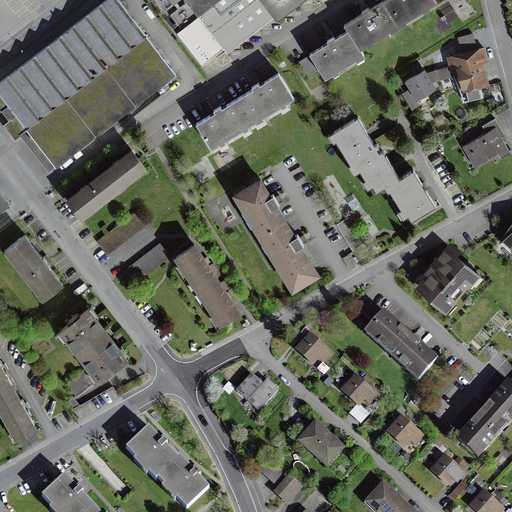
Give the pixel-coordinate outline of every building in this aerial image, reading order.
[(14,138),(26,128),(56,167),(176,73),(146,35),(118,0),(105,0),(0,81),(0,94),(17,117),(5,127),(14,138)] [(160,0),(182,29),(177,33),(202,65),(224,48),(228,53),(273,17),(277,22),(304,0),(160,0)] [(383,0),(382,1),(398,26),(436,2),(435,0),(383,0)] [(363,13),(344,24),(363,55),(364,54),(361,49),(398,26),(382,1),(370,9),(368,7),(362,11),(363,13)] [(309,53),(310,54),(298,62),(306,76),(319,68),(325,78),(363,55),(344,24),(347,30),(335,38),(334,36),(327,40),(328,41),(309,53)] [(477,49),(475,42),(461,46),(463,53),(477,49)] [(489,63),(484,47),(477,49),(463,53),(446,58),(449,71),(456,69),(463,95),(466,94),(469,102),(481,98),(479,90),(490,87),(484,64),(489,63)] [(437,70),(427,73),(424,70),(406,81),(417,99),(436,88),(432,82),(439,79),(437,70)] [(278,73),(277,73),(260,84),(258,82),(252,86),(253,88),(237,98),(253,123),(293,98),(278,73)] [(253,123),(237,98),(222,107),(220,105),(214,109),(215,111),(196,123),(212,148),(253,123)] [(389,184),(400,177),(384,152),(384,151),(383,151),(382,151),(381,151),(380,151),(373,156),(366,145),(373,141),(358,116),(334,131),(339,139),(336,140),(350,164),(353,162),(358,171),(360,170),(365,179),(368,177),(377,191),(389,184)] [(486,132),(463,145),(475,166),(497,153),(499,156),(510,150),(499,132),(502,131),(495,118),(482,126),(486,132)] [(113,164),(101,174),(113,191),(122,184),(122,185),(136,174),(136,173),(145,167),(132,150),(119,160),(118,159),(113,163),(113,164)] [(400,177),(389,184),(393,189),(390,190),(401,209),(404,207),(412,220),(436,205),(426,190),(426,189),(425,189),(424,189),(423,189),(423,190),(420,185),(422,183),(413,169),(400,177)] [(105,197),(113,191),(101,174),(86,185),(86,184),(80,188),(81,189),(68,199),(81,216),(88,211),(88,210),(97,203),(97,204),(105,198),(105,197)] [(236,195),(265,241),(288,227),(275,205),(279,203),(273,194),(269,196),(260,180),(236,195)] [(137,210),(97,241),(106,253),(147,222),(137,210)] [(336,224),(353,251),(365,243),(349,216),(336,224)] [(298,234),(294,236),(288,227),(265,241),(293,287),(316,273),(300,245),(304,243),(298,234)] [(511,232),(507,239),(506,238),(502,242),(511,252),(511,251),(511,232)] [(25,234),(4,250),(43,299),(63,284),(25,234)] [(162,242),(122,273),(131,285),(171,255),(162,242)] [(194,281),(199,290),(217,278),(207,264),(208,263),(205,257),(203,258),(194,244),(176,256),(181,263),(182,263),(188,273),(193,281),(194,281)] [(464,262),(451,251),(439,264),(437,263),(432,269),(433,270),(419,286),(444,308),(451,301),(453,303),(455,301),(453,299),(467,283),(470,285),(471,283),(469,281),(473,277),(476,273),(464,262)] [(226,292),(217,278),(199,290),(205,298),(205,299),(215,314),(221,323),(239,311),(230,297),(231,297),(227,291),(226,292)] [(418,380),(436,360),(372,302),(362,313),(374,323),(366,332),(418,380)] [(66,383),(75,395),(75,396),(99,378),(126,358),(118,348),(119,347),(96,318),(95,319),(87,309),(61,329),(69,339),(68,340),(88,366),(66,383)] [(309,323),(301,332),(306,337),(315,327),(309,323)] [(310,336),(298,350),(313,362),(318,356),(324,362),(331,354),(325,349),(324,349),(310,336)] [(0,363),(0,394),(14,387),(0,363)] [(252,374),(236,391),(248,401),(250,399),(261,409),(278,389),(269,381),(265,386),(252,374)] [(356,378),(344,391),(359,404),(364,398),(369,403),(376,395),(370,390),(356,378)] [(511,379),(490,404),(489,403),(480,412),(481,413),(458,439),(478,457),(511,419),(511,379)] [(0,394),(0,409),(16,439),(36,427),(14,387),(0,394)] [(401,407),(392,416),(397,421),(406,411),(401,407)] [(402,419),(390,432),(404,445),(409,439),(415,444),(422,437),(416,431),(402,419)] [(316,423),(303,438),(312,446),(310,450),(327,466),(343,448),(316,423)] [(167,444),(164,440),(162,442),(149,427),(126,448),(155,479),(158,477),(178,458),(166,445),(167,444)] [(209,488),(199,477),(200,475),(196,471),(194,472),(180,456),(178,458),(158,477),(186,508),(209,488)] [(262,472),(279,488),(289,477),(268,458),(259,468),(261,470),(263,471),(262,472)] [(445,458),(434,471),(447,483),(452,477),(457,482),(464,474),(459,469),(458,470),(445,458)] [(42,496),(57,511),(87,511),(94,506),(81,493),(83,492),(80,488),(78,490),(65,475),(42,496)] [(286,502),(301,485),(290,476),(289,477),(279,488),(275,492),(286,502)] [(413,511),(383,484),(375,494),(378,497),(372,503),(380,510),(377,511),(413,511)] [(484,493),(473,506),(479,511),(501,511),(503,510),(498,505),(484,493)]
